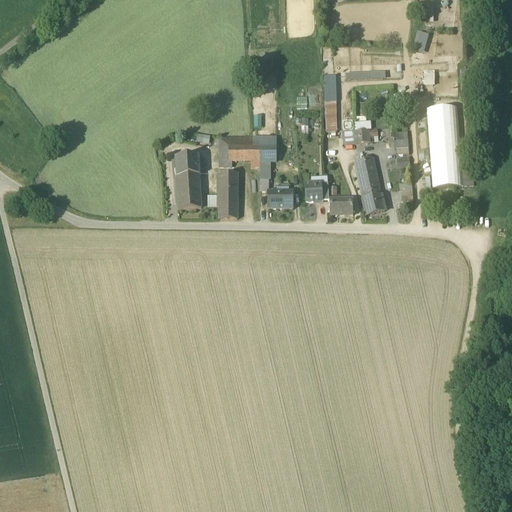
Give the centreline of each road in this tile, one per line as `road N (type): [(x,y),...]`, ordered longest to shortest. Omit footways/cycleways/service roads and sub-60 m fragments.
road 1 (residential): [(0,176),(82,223),(470,228)]
road 2 (track): [(0,205),(71,511)]
road 3 (track): [(477,511),(455,394),(480,260),(470,228)]
